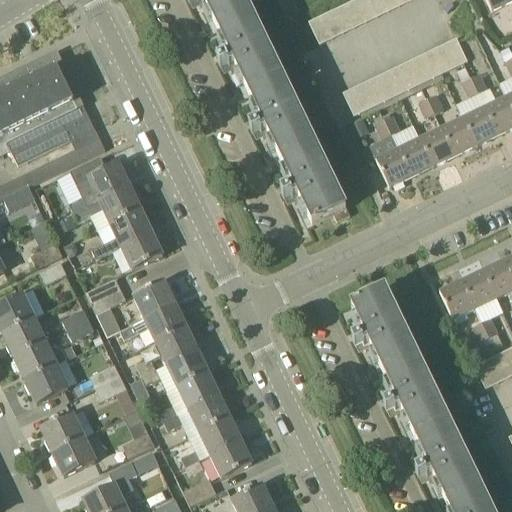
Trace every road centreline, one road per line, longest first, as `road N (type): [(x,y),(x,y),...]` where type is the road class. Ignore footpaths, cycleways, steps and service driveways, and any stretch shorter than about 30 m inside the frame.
road 1 (residential): [(245,314),(93,0)]
road 2 (residential): [(310,283),(175,0)]
road 3 (residential): [(422,511),(310,283)]
road 4 (residential): [(310,283),(511,185)]
road 5 (residential): [(340,511),(245,314)]
